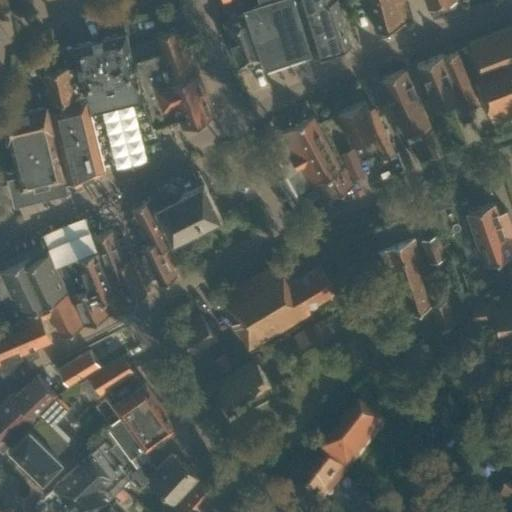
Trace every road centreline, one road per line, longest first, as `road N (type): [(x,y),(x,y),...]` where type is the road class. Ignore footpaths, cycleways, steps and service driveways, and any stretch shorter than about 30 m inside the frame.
road 1 (residential): [(259,511),(147,311),(285,232)]
road 2 (residential): [(511,9),(312,77),(244,116)]
road 3 (residential): [(285,232),(511,156)]
road 4 (residential): [(244,116),(201,0)]
road 5 (residential): [(231,124),(285,232)]
